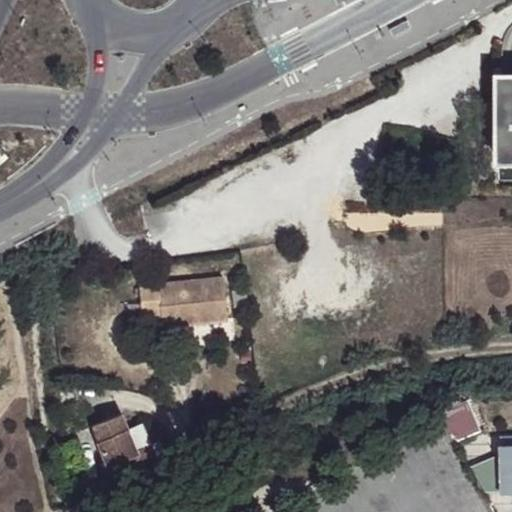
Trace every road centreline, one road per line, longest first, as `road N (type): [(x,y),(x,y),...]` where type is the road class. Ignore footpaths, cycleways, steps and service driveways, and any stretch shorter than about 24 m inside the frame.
road 1 (tertiary): [(42,182),(124,115),(164,29)]
road 2 (tertiary): [(99,15),(93,93),(42,182)]
